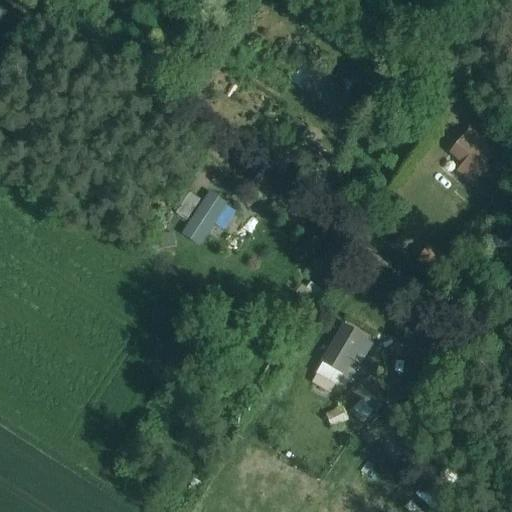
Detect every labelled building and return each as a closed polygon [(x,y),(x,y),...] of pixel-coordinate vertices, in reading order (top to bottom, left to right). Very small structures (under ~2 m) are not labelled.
[(188,28),(206,38),(214,23),(197,13),(188,28)] [(299,89),(339,118),(353,97),(312,68),(299,89)] [(388,94),(407,100),(412,86),(392,78),(388,94)] [(457,105),(448,118),(450,120),(449,122),(458,127),(459,126),(463,128),(472,115),(457,105)] [(471,130),(449,155),(462,167),(456,174),(472,188),(488,171),(485,168),(498,154),(471,130)] [(235,216),(203,194),(199,200),(190,194),(176,215),(186,222),(194,211),(197,213),(184,233),(200,243),(213,223),(225,231),(235,216)] [(173,234),(159,237),(161,250),(176,248),(173,234)] [(428,248),(415,266),(438,280),(451,262),(428,248)] [(302,288),(294,297),(310,309),(318,299),(302,288)] [(344,329),(317,374),(338,386),(365,341),(344,329)] [(265,389),(280,365),(272,361),(258,385),(265,389)] [(370,377),(366,382),(376,391),(380,386),(370,377)] [(376,391),(366,382),(361,387),(358,384),(351,391),(361,401),(373,412),(377,415),(388,402),(376,391)] [(361,401),(352,411),(364,422),(373,412),(361,401)] [(265,403),(252,422),(260,427),(272,408),(265,403)] [(332,430),(349,423),(342,408),(325,415),(332,430)] [(194,480),(186,492),(197,499),(204,487),(194,480)]
